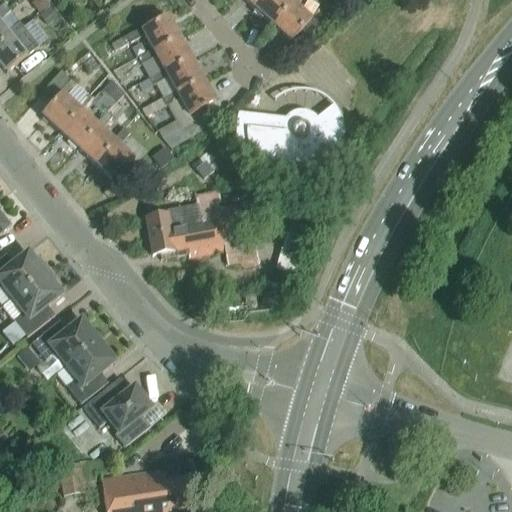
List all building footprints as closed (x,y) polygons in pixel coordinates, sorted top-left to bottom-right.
[(40,15),(49,7),(43,0),(39,0),(32,6),(40,15)] [(266,0),(239,0),(254,13),(266,0)] [(266,0),(254,13),(272,29),(293,6),(290,3),(286,0),(266,0)] [(293,6),(272,29),(291,46),(299,37),(309,45),(321,31),(296,9),(304,0),(293,0),(290,3),(293,6)] [(0,48),(10,40),(8,36),(0,26),(0,22),(10,15),(4,7),(0,10),(0,48)] [(49,12),(40,19),(47,27),(56,20),(49,12)] [(153,57),(180,42),(168,20),(142,34),(141,32),(126,40),(127,43),(129,47),(143,39),(151,54),(153,57)] [(19,27),(8,36),(10,40),(0,48),(0,68),(6,76),(38,51),(19,27)] [(121,42),(112,48),(116,54),(125,49),(126,49),(124,45),(127,43),(126,40),(121,42)] [(164,78),(192,63),(180,42),(153,57),(151,54),(138,61),(141,68),(155,60),(162,75),(164,78)] [(176,99),(203,84),(192,63),(164,78),(162,75),(149,82),(153,89),(166,81),(174,96),(176,99)] [(149,82),(142,86),(132,91),(136,98),(153,89),(149,82)] [(81,114),(78,111),(66,100),(76,89),(70,84),(59,96),(61,98),(41,120),(60,137),(81,114)] [(176,99),(174,96),(161,103),(165,110),(178,103),(188,122),(215,106),(203,84),(176,99)] [(98,130),(95,127),(84,117),(94,105),(88,100),(78,111),(81,114),(60,137),(77,153),(98,130)] [(235,129),(235,133),(235,138),(235,141),(236,145),(246,143),(249,152),(250,156),(252,160),(254,163),(256,167),(259,170),(262,173),(265,176),(268,179),(272,181),(276,184),(280,185),(284,187),(288,188),(292,189),(296,189),(300,190),(305,189),(309,189),(307,177),(322,171),(328,167),(333,161),(338,155),(341,148),(342,140),(343,133),(341,125),(339,118),(335,111),(333,109),(332,108),(317,121),(314,118),(309,115),(303,114),(299,114),(294,115),(289,118),(285,121),(284,123),(238,117),(237,121),(236,124),(236,126),(235,129)] [(116,146),(113,143),(101,133),(112,121),(106,116),(95,127),(98,130),(77,153),(95,169),(116,146)] [(130,137),(124,132),(113,143),(116,146),(95,169),(114,186),(134,163),(119,149),(130,137)] [(175,161),(166,150),(151,161),(160,173),(175,161)] [(203,183),(212,176),(205,166),(195,173),(203,183)] [(270,192),(252,195),(254,205),(256,216),(274,212),(273,209),(270,192)] [(169,217),(145,221),(149,239),(184,233),(182,223),(201,219),(218,216),(220,226),(249,220),(257,219),(256,216),(254,205),(217,212),(216,207),(221,206),(219,195),(197,199),(199,208),(180,212),(168,214),(169,217)] [(293,199),(273,209),(280,223),(300,213),(293,199)] [(312,208),(299,214),(305,227),(318,221),(312,208)] [(184,233),(149,239),(152,260),(159,258),(160,264),(189,259),(189,263),(224,256),(227,269),(242,266),(243,272),(259,269),(249,220),(220,226),(218,216),(201,219),(182,223),(184,233)] [(0,219),(0,237),(9,231),(0,219)] [(310,257),(314,241),(317,232),(291,225),(289,236),(286,235),(282,250),(281,249),(275,272),(297,277),(303,255),(310,257)] [(13,303),(49,274),(39,261),(35,264),(28,255),(9,270),(2,261),(0,262),(0,290),(2,289),(13,303)] [(49,274),(13,303),(23,316),(13,323),(27,341),(51,322),(43,313),(62,298),(55,289),(59,286),(49,274)] [(288,291),(263,285),(262,288),(266,289),(263,304),(284,309),(288,291)] [(257,309),(255,294),(244,295),(247,310),(257,309)] [(66,371),(99,344),(81,323),(63,337),(55,328),(32,347),(46,364),(55,357),(66,371)] [(99,344),(66,371),(76,383),(67,391),(81,408),(104,390),(97,380),(115,365),(99,344)] [(108,424),(118,436),(115,439),(125,451),(150,430),(142,420),(152,412),(135,390),(116,405),(106,392),(83,411),(99,431),(108,424)] [(54,432),(47,423),(39,428),(46,437),(54,432)] [(81,471),(59,474),(63,501),(81,499),(80,489),(95,487),(94,476),(105,474),(104,467),(103,462),(81,465),(81,471)] [(151,476),(101,484),(105,511),(178,511),(193,510),(189,480),(164,484),(163,478),(152,480),(151,476)]
